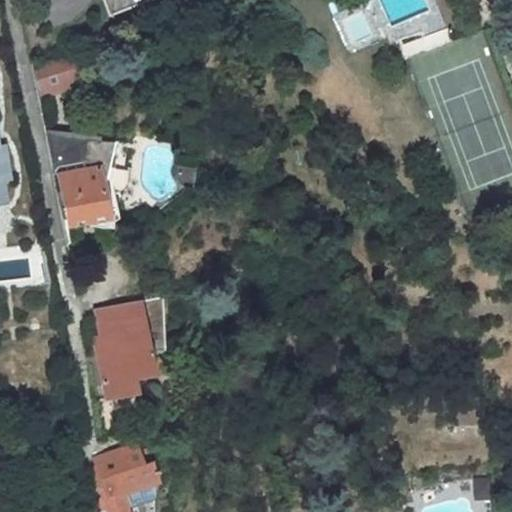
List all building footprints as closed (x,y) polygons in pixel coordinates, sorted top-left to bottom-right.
[(398,46),(401,55),(446,41),(442,32),(398,46)] [(38,99),(82,85),(74,57),(33,70),(38,99)] [(61,181),(68,221),(102,212),(107,211),(104,194),(107,193),(115,142),(84,137),(82,129),(52,136),(61,181)] [(0,138),(0,199),(6,198),(2,175),(8,174),(2,138),(0,138)] [(93,336),(102,384),(154,374),(151,352),(156,351),(164,349),(164,297),(96,308),(100,334),(93,336)] [(137,377),(102,384),(104,397),(139,391),(137,377)] [(139,447),(100,459),(106,479),(133,471),(136,490),(156,484),(152,465),(147,452),(140,454),(139,447)] [(127,511),(123,494),(136,490),(133,471),(106,479),(102,481),(102,486),(98,488),(101,511),(110,510),(110,511),(127,511)] [(470,480),(471,498),(485,497),(484,479),(470,480)]
